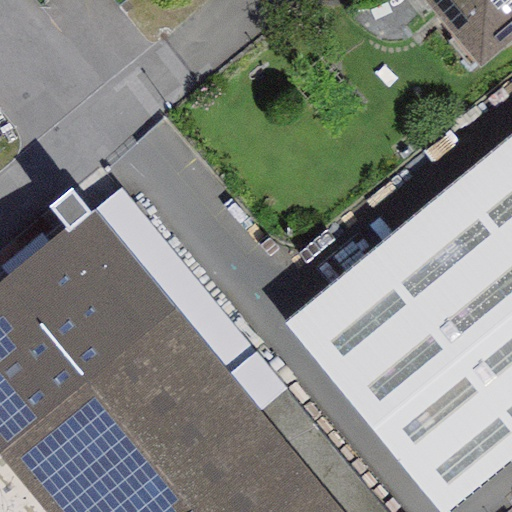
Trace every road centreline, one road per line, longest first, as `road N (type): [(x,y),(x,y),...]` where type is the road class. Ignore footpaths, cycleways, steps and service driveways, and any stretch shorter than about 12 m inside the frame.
road 1 (unknown): [(61,115),(203,0)]
road 2 (unknown): [(61,115),(1,0)]
